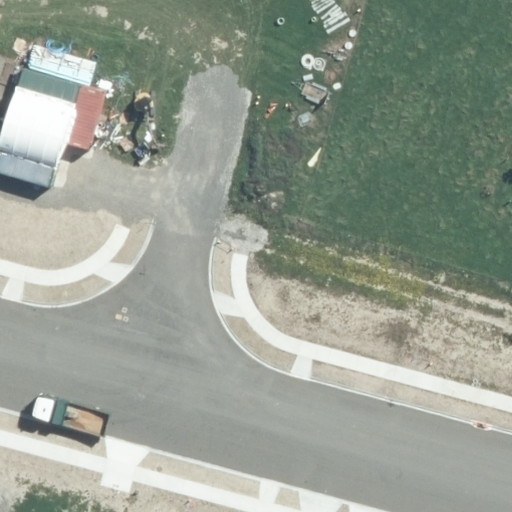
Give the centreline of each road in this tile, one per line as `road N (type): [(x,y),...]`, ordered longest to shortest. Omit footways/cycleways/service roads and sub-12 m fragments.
road 1 (residential): [(0,349),(511,486)]
road 2 (unknown): [(146,388),(253,0)]
